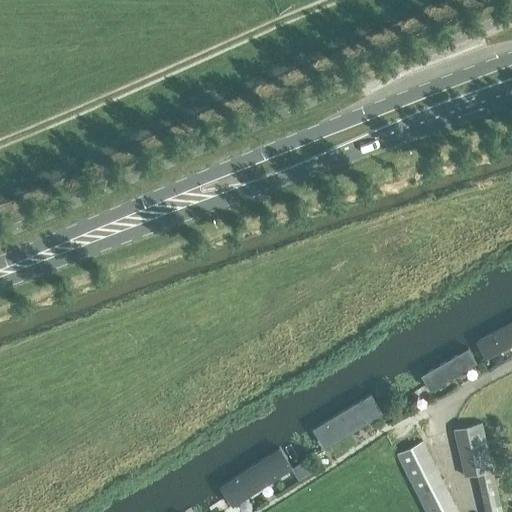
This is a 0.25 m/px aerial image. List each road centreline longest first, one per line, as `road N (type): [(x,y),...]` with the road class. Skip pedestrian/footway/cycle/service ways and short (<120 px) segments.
road 1 (primary): [(511,63),(200,177),(54,251)]
road 2 (primary): [(54,251),(511,95)]
road 3 (track): [(0,143),(333,0)]
